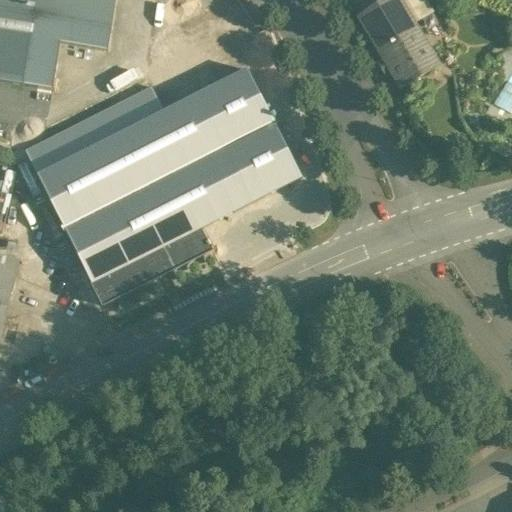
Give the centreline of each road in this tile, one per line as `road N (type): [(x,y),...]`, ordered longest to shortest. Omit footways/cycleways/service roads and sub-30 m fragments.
road 1 (unclassified): [(421,231),(311,272),(0,427)]
road 2 (unclassified): [(287,0),(421,231)]
road 3 (residential): [(421,231),(511,353)]
